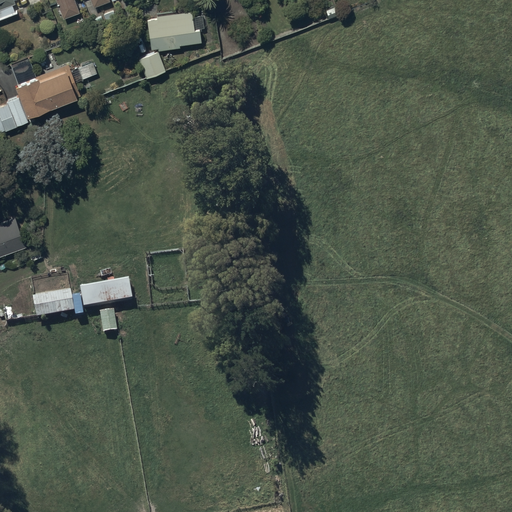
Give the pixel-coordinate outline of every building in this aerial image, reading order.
[(12,0),(0,0),(0,18),(14,13),(12,5),(14,4),(12,0)] [(107,0),(54,0),(62,20),(79,13),(73,0),(89,0),(93,8),(108,2),(107,0)] [(173,14),(156,16),(156,20),(147,21),(150,50),(157,49),(157,51),(179,48),(179,46),(200,43),(199,30),(193,31),(191,12),(175,14),(175,16),(174,16),(173,14)] [(251,49),(234,57),(237,65),(255,58),(251,49)] [(158,52),(138,60),(146,79),(165,71),(158,52)] [(91,62),(71,70),(69,64),(36,77),(29,59),(11,66),(18,86),(14,88),(18,98),(5,102),(14,127),(27,123),(26,118),(75,100),(75,98),(81,96),(75,81),(95,74),(91,62)] [(14,129),(10,118),(0,121),(0,130),(1,134),(14,129)] [(0,257),(26,247),(15,217),(0,222),(0,257)] [(122,285),(80,292),(83,312),(125,305),(122,285)] [(71,292),(40,298),(44,318),(74,312),(71,292)]
